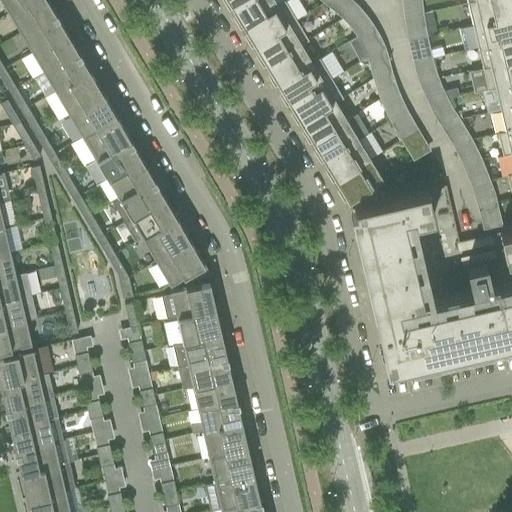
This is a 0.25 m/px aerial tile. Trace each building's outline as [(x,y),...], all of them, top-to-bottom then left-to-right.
[(0,0),(8,11),(27,0),(0,0)] [(27,0),(8,11),(19,31),(54,11),(47,0),(27,0)] [(227,0),(228,1),(224,3),(226,7),(227,9),(231,6),(242,0),(227,0)] [(274,0),(242,0),(231,6),(232,8),(233,10),(236,14),(238,17),(234,20),(238,26),(238,27),(242,25),(277,5),(276,3),(274,0)] [(349,3),(347,0),(330,0),(326,3),(332,13),(349,3)] [(422,4),(421,0),(400,0),(402,8),(422,4)] [(511,0),(476,0),(467,2),(472,25),(511,15),(511,0)] [(277,5),(242,25),(243,26),(244,28),(247,32),(249,36),(245,38),(248,44),(249,45),(250,46),(254,44),(295,19),(294,18),(284,1),(277,5)] [(341,9),(345,16),(356,10),(351,3),(341,9)] [(405,8),(407,16),(418,13),(416,6),(405,8)] [(366,20),(359,9),(342,19),(348,30),(366,20)] [(19,31),(31,51),(65,30),(54,11),(19,31)] [(424,26),(422,14),(402,18),(405,30),(424,26)] [(511,15),(472,25),(477,47),(511,38),(511,15)] [(295,19),(254,44),(254,45),(256,47),(259,52),(262,57),(258,60),(260,63),(261,66),(265,63),(300,43),(307,39),(305,37),(295,19)] [(356,27),(360,34),(370,28),(366,21),(356,27)] [(378,39),(372,28),(360,36),(366,46),(378,39)] [(409,31),(411,39),(422,36),(421,28),(409,31)] [(31,51),(43,70),(77,50),(65,30),(31,51)] [(428,49),(425,36),(406,41),(408,53),(428,49)] [(511,38),(477,47),(482,68),(511,60),(511,38)] [(352,44),(361,59),(380,48),(376,41),(366,47),(361,39),(352,44)] [(300,43),(265,63),(266,64),(267,66),(270,71),(274,77),(269,79),(272,83),(273,85),(277,83),(312,62),(310,60),(302,46),(301,44),(300,43)] [(388,59),(381,48),(364,59),(371,69),(388,59)] [(43,71),(33,78),(44,96),(54,90),(89,70),(77,50),(43,70),(43,71)] [(414,53),(416,61),(427,58),(425,50),(414,53)] [(312,62),(277,83),(278,84),(279,86),(282,91),(285,96),(281,99),(284,103),(285,105),(289,102),(330,78),(329,76),(318,58),(312,62)] [(433,70),(430,58),(411,63),(414,75),(433,70)] [(511,60),(482,68),(482,69),(487,89),(494,87),(511,83),(511,60)] [(371,69),(375,76),(386,70),(381,63),(371,69)] [(0,69),(0,76),(5,85),(11,81),(4,67),(0,69)] [(394,80),(387,69),(370,80),(377,91),(394,80)] [(54,90),(68,113),(102,92),(89,70),(54,90)] [(420,74),(422,82),(434,79),(432,71),(420,74)] [(330,78),(289,102),(290,103),(291,105),(293,109),(295,113),(291,115),(295,122),(296,123),(300,121),(335,100),(341,96),(330,78)] [(440,91),(437,79),(418,83),(420,95),(440,91)] [(511,83),(494,87),(499,109),(511,106),(511,83)] [(378,90),(383,97),(393,91),(389,84),(378,90)] [(8,91),(16,104),(23,100),(15,87),(8,91)] [(441,91),(429,94),(431,102),(442,99),(443,99),(458,96),(456,88),(441,91)] [(401,102),(395,91),(378,101),(384,112),(401,102)] [(68,113),(81,135),(116,115),(102,92),(68,113)] [(0,101),(0,104),(8,118),(15,114),(6,98),(0,101)] [(450,112),(448,99),(428,104),(431,116),(450,112)] [(335,100),(300,121),(307,131),(302,134),(306,141),(307,142),(311,139),(346,119),(345,118),(335,100)] [(388,111),(392,118),(403,111),(398,105),(388,111)] [(511,106),(499,109),(503,126),(504,131),(504,132),(511,129),(511,106)] [(411,122),(405,111),(388,122),(394,132),(411,122)] [(24,117),(34,133),(40,129),(31,113),(24,117)] [(346,119),(311,139),(319,153),(315,155),(318,160),(319,162),(323,159),(367,133),(355,113),(346,119)] [(116,115),(81,135),(95,158),(129,138),(116,115)] [(12,124),(20,138),(27,134),(18,120),(12,124)] [(461,132),(458,120),(439,125),(441,137),(461,132)] [(400,131),(404,137),(414,131),(410,124),(400,131)] [(511,129),(504,132),(497,133),(502,154),(509,153),(511,152),(511,129)] [(367,133),(323,159),(331,172),(327,175),(330,180),(331,181),(335,178),(369,158),(381,151),(369,131),(367,133)] [(423,142),(416,132),(399,142),(406,153),(423,142)] [(453,135),(455,143),(467,140),(465,132),(453,135)] [(44,136),(37,140),(47,157),(54,153),(44,136)] [(95,158),(84,164),(96,184),(106,178),(141,157),(129,138),(95,158)] [(475,152),(472,140),(452,144),(455,156),(475,152)] [(31,141),(24,145),(33,159),(39,155),(31,141)] [(412,151),(416,158),(426,152),(422,145),(412,151)] [(463,155),(465,163),(477,160),(475,152),(463,155)] [(106,178),(118,197),(152,177),(141,157),(106,178)] [(369,158),(335,178),(343,192),(339,194),(343,201),(347,199),(381,178),(369,158)] [(51,163),(61,179),(68,175),(58,159),(51,163)] [(483,172),(481,160),(461,164),(464,176),(483,172)] [(30,166),(35,185),(42,183),(38,165),(30,166)] [(471,175),(473,183),(485,180),(483,173),(471,175)] [(68,175),(61,179),(68,192),(75,188),(68,175)] [(118,197),(111,201),(123,221),(130,217),(164,196),(152,177),(118,197)] [(492,193),(489,181),(469,185),(472,197),(492,193)] [(422,301),(402,217),(411,215),(413,221),(433,217),(426,189),(353,206),(354,211),(350,212),(386,369),(409,364),(409,366),(511,342),(511,228),(498,231),(505,259),(511,257),(511,290),(495,295),(493,285),(490,285),(485,261),(465,266),(470,290),(468,291),(470,301),(399,317),(396,307),(422,301)] [(478,197),(480,205),(492,202),(490,194),(478,197)] [(79,195),(72,199),(80,212),(87,208),(79,195)] [(130,217),(123,221),(134,241),(141,237),(176,216),(164,196),(130,217)] [(38,199),(42,218),(50,216),(46,198),(38,199)] [(498,215),(495,203),(476,207),(479,220),(498,215)] [(99,227),(91,214),(84,218),(92,232),(99,227)] [(141,237),(155,259),(189,239),(176,216),(141,237)] [(484,220),(486,228),(497,225),(496,217),(484,220)] [(44,225),(48,244),(56,242),(52,223),(44,225)] [(0,227),(0,254),(9,252),(3,226),(0,227)] [(95,238),(103,251),(110,247),(102,234),(95,238)] [(189,239),(155,259),(169,283),(182,275),(185,279),(203,275),(203,274),(198,266),(203,262),(189,239)] [(59,257),(56,242),(48,244),(52,259),(59,257)] [(0,254),(0,277),(15,274),(9,252),(0,254)] [(107,257),(116,273),(123,269),(114,253),(107,257)] [(53,266),(57,281),(65,279),(61,264),(53,266)] [(15,274),(0,277),(0,300),(20,296),(29,294),(24,272),(23,272),(15,274)] [(170,293),(160,295),(165,317),(175,315),(214,306),(208,280),(169,289),(170,293)] [(129,283),(119,285),(122,297),(132,295),(129,283)] [(58,288),(62,303),(70,301),(66,286),(58,288)] [(20,296),(0,300),(0,324),(25,319),(31,317),(34,317),(35,316),(29,294),(20,296)] [(123,303),(127,319),(137,317),(133,301),(123,303)] [(175,315),(181,341),(220,332),(214,306),(175,315)] [(73,316),(65,317),(69,333),(77,331),(73,316)] [(25,319),(0,324),(0,349),(30,342),(25,319)] [(181,341),(171,343),(176,365),(186,363),(225,354),(220,332),(181,341)] [(127,342),(129,352),(142,349),(140,339),(127,342)] [(0,355),(0,382),(38,374),(32,348),(0,355)] [(129,352),(131,362),(145,359),(142,349),(129,352)] [(89,361),(87,351),(73,354),(76,364),(89,361)] [(186,363),(176,365),(181,388),(191,385),(230,376),(225,354),(186,363)] [(91,371),(89,361),(76,364),(78,374),(91,371)] [(38,374),(0,382),(0,389),(4,406),(36,398),(43,397),(52,395),(46,372),(38,374)] [(191,385),(196,408),(235,399),(230,376),(191,385)] [(153,395),(151,387),(138,390),(140,398),(153,395)] [(4,406),(9,427),(57,416),(52,395),(43,397),(4,406)] [(142,406),(155,403),(153,395),(140,398),(142,406)] [(100,407),(98,399),(85,402),(86,410),(100,407)] [(200,422),(189,424),(191,432),(201,430),(241,421),(235,399),(196,408),(200,422)] [(102,415),(100,407),(86,410),(88,418),(102,415)] [(9,427),(14,450),(53,441),(62,439),(57,416),(9,427)] [(201,430),(207,456),(246,446),(241,421),(201,430)] [(164,441),(161,431),(148,434),(150,444),(164,441)] [(14,450),(19,472),(58,463),(67,461),(62,439),(53,441),(14,450)] [(166,451),(164,441),(150,444),(153,454),(166,451)] [(110,453),(108,443),(95,446),(97,456),(110,453)] [(207,456),(213,481),(252,472),(246,446),(207,456)] [(113,463),(110,453),(97,456),(99,466),(113,463)] [(58,463),(19,472),(25,498),(64,489),(73,487),(67,461),(58,463)] [(203,484),(209,509),(258,498),(252,472),(213,481),(203,484)] [(175,491),(172,479),(159,482),(162,494),(175,491)] [(25,498),(28,511),(69,511),(64,489),(25,498)] [(122,503),(119,491),(106,494),(109,506),(122,503)] [(175,491),(162,494),(164,506),(178,503),(175,491)] [(261,511),(258,498),(209,509),(210,510),(219,508),(220,511),(261,511)] [(123,511),(122,503),(109,506),(109,511),(123,511)]
